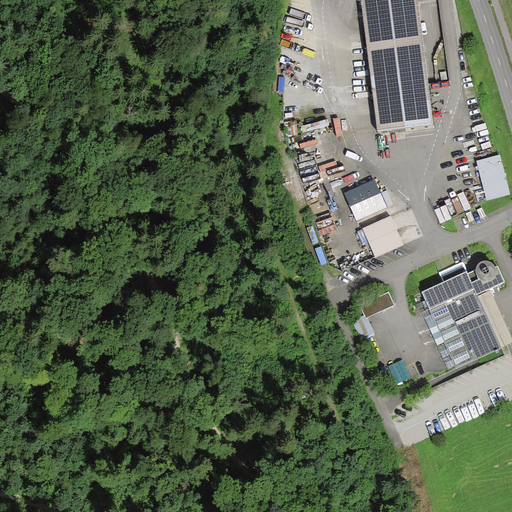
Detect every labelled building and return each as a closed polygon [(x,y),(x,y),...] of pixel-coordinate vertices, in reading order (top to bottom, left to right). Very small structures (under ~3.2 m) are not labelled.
[(434,126),(418,0),(349,0),(362,4),(377,133),(434,126)] [(328,168),(317,132),(287,141),(299,177),(328,168)] [(510,195),(500,156),(476,162),(486,201),(510,195)] [(345,191),(359,219),(390,205),(376,177),(345,191)] [(403,245),(391,218),(364,230),(376,257),(403,245)] [(474,268),(473,272),(467,275),(461,263),(440,273),(444,284),(421,293),(456,369),(511,342),(511,340),(490,292),(505,283),(497,267),(494,268),(490,264),(486,262),(481,263),(478,265),(474,268)] [(395,306),(389,293),(361,305),(367,318),(395,306)]
